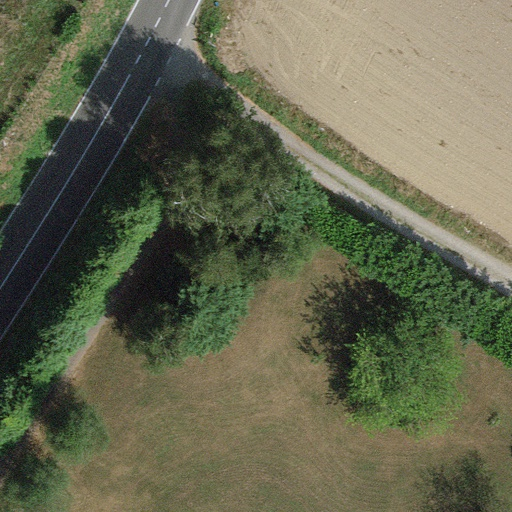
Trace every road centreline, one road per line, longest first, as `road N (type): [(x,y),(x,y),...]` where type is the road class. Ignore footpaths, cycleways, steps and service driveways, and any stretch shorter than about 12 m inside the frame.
road 1 (unknown): [(232,107),(39,511)]
road 2 (track): [(144,47),(511,286)]
road 3 (tertiary): [(166,0),(93,137),(0,284)]
